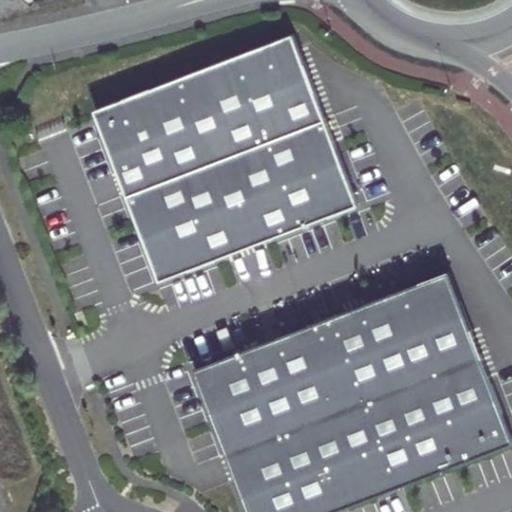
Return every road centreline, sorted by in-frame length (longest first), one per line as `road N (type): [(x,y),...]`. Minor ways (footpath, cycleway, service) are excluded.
road 1 (unclassified): [(0,251),(95,511)]
road 2 (unclassified): [(119,25),(0,52)]
road 3 (unclassified): [(119,25),(238,0)]
